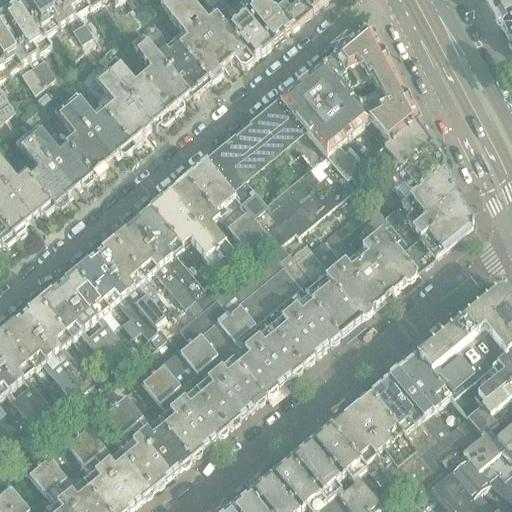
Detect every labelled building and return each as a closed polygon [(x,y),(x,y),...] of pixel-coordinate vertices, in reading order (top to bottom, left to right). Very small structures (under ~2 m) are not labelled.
[(67,30),(47,0),(20,0),(19,4),(23,9),(46,43),(55,38),(75,67),(85,58),(71,35),(67,30)] [(79,23),(90,15),(80,0),(47,0),(67,30),(75,25),(78,31),(71,35),(85,58),(88,62),(82,66),(87,72),(95,66),(88,55),(96,49),(79,23)] [(80,0),(90,15),(95,12),(110,4),(115,10),(125,3),(123,0),(80,0)] [(171,1),(170,0),(153,0),(160,11),(171,1)] [(255,66),(214,18),(206,24),(185,0),(172,0),(171,1),(160,11),(188,45),(180,52),(211,89),(223,80),(220,77),(234,65),(241,73),(246,73),(255,66)] [(273,50),(240,12),(232,19),(217,0),(214,0),(205,7),(214,18),(255,66),(261,61),(261,60),(273,50)] [(275,15),(267,5),(262,0),(244,0),(248,5),(240,12),(273,50),(284,42),(292,36),(291,36),(275,15)] [(312,18),(296,0),(293,0),(292,2),(285,7),(275,15),(291,36),(312,18)] [(296,0),(312,18),(312,19),(335,0),(296,0)] [(502,34),(511,28),(511,0),(489,0),(485,2),(502,34)] [(42,61),(52,54),(52,53),(46,43),(23,9),(1,23),(30,68),(38,63),(41,67),(33,72),(49,98),(52,102),(55,100),(48,90),(56,83),(42,61)] [(211,89),(180,52),(152,18),(135,33),(142,42),(189,100),(193,105),(211,89)] [(30,68),(1,23),(0,24),(0,69),(8,82),(18,75),(35,101),(42,95),(45,100),(49,98),(33,72),(27,76),(24,72),(30,68)] [(511,28),(502,34),(508,45),(509,47),(511,52),(511,28)] [(348,79),(385,60),(374,41),(363,39),(323,73),(344,97),(355,91),(348,79)] [(189,100),(142,42),(132,50),(153,76),(144,83),(175,120),(185,112),(184,108),(184,107),(183,105),(186,103),(189,100)] [(406,101),(385,60),(348,79),(355,91),(370,84),(376,97),(375,103),(356,112),(365,124),(406,101)] [(175,120),(144,83),(136,90),(115,64),(93,82),(112,106),(103,114),(134,154),(143,147),(143,141),(143,140),(153,132),(152,131),(159,125),(160,127),(165,128),(175,120)] [(104,72),(98,64),(94,68),(101,75),(104,72)] [(0,92),(0,87),(8,82),(0,69),(0,117),(8,131),(12,128),(8,124),(16,117),(0,92)] [(323,73),(280,108),(328,165),(346,150),(370,130),(365,124),(356,112),(344,97),(323,73)] [(63,104),(72,97),(66,90),(58,97),(63,104)] [(134,154),(103,114),(99,109),(90,117),(74,98),(54,116),(76,142),(66,150),(93,182),(94,182),(99,183),(106,178),(106,172),(105,172),(115,164),(119,160),(120,160),(125,162),(134,154)] [(379,161),(420,127),(406,101),(365,124),(370,130),(346,150),(365,173),(379,161)] [(295,240),(298,243),(354,197),(347,188),(328,165),(280,108),(206,169),(244,216),(271,248),(275,254),(271,258),(272,259),(279,268),(288,260),(281,251),(295,240)] [(8,131),(0,117),(0,143),(1,145),(12,136),(8,131)] [(443,171),(438,161),(435,160),(430,154),(433,152),(427,144),(428,143),(421,132),(420,128),(421,128),(420,127),(379,161),(395,181),(388,187),(405,206),(443,176),(443,171)] [(93,182),(66,150),(66,149),(58,156),(36,130),(16,147),(40,176),(31,184),(55,213),(55,214),(56,213),(61,215),(68,209),(67,204),(67,203),(72,199),(81,192),(86,194),(93,188),(93,183),(93,182)] [(346,150),(328,165),(347,188),(365,173),(346,150)] [(55,213),(31,184),(28,180),(23,175),(15,182),(0,164),(0,224),(17,245),(26,237),(26,231),(30,227),(40,220),(45,221),(55,213)] [(271,248),(244,216),(206,169),(188,184),(219,225),(252,264),(271,248)] [(434,217),(455,200),(450,192),(453,190),(443,176),(405,206),(385,223),(405,247),(416,239),(421,244),(443,227),(434,217)] [(235,259),(212,231),(219,225),(188,184),(150,216),(182,254),(191,248),(214,275),(235,259)] [(417,280),(472,235),(473,227),(455,200),(434,217),(443,227),(421,244),(416,239),(405,247),(396,255),(417,280)] [(385,223),(371,207),(311,257),(365,323),(417,280),(396,255),(405,247),(385,223)] [(198,289),(175,261),(182,254),(150,216),(139,225),(132,231),(202,316),(216,305),(221,301),(206,282),(198,289)] [(17,245),(0,224),(0,252),(1,251),(2,251),(7,253),(17,245)] [(202,316),(132,231),(125,237),(125,236),(114,245),(146,285),(154,278),(184,315),(189,311),(197,321),(202,316)] [(146,301),(154,294),(146,285),(114,245),(102,255),(103,256),(95,262),(157,338),(158,336),(165,344),(173,337),(168,332),(166,333),(165,331),(168,328),(146,301)] [(303,248),(288,260),(279,268),(341,343),(365,323),(311,257),(303,248)] [(341,343),(279,268),(272,259),(221,301),(216,305),(285,389),(341,343)] [(157,338),(95,262),(88,267),(77,276),(109,316),(117,309),(147,346),(157,338)] [(101,322),(109,316),(77,276),(65,286),(59,292),(92,332),(98,326),(102,331),(95,336),(121,367),(131,359),(101,322)] [(85,338),(92,332),(59,292),(51,298),(51,297),(40,307),(72,345),(80,338),(111,376),(121,367),(95,336),(88,342),(85,338)] [(450,404),(453,407),(511,357),(511,299),(511,298),(499,295),(417,363),(450,404)] [(285,389),(216,305),(202,316),(197,321),(233,364),(266,405),(285,389)] [(55,362),(61,357),(65,361),(59,366),(83,398),(94,389),(64,352),(72,345),(40,307),(28,316),(28,317),(22,322),(55,362)] [(266,405),(233,364),(197,321),(179,336),(188,347),(191,345),(250,418),(266,405)] [(48,368),(55,362),(22,322),(14,328),(3,337),(35,376),(43,370),(73,406),(83,398),(59,366),(51,373),(48,368)] [(0,370),(18,393),(25,387),(28,392),(22,397),(46,428),(57,419),(27,383),(35,376),(3,337),(0,339),(0,370)] [(191,345),(188,347),(152,377),(212,449),(250,418),(191,345)] [(467,424),(511,387),(511,357),(453,407),(467,423),(467,424)] [(450,404),(417,363),(388,387),(407,410),(416,402),(431,420),(450,404)] [(11,399),(18,393),(0,370),(0,404),(6,400),(36,437),(46,428),(22,397),(14,403),(11,399)] [(212,449),(152,377),(140,387),(167,419),(159,426),(192,465),(212,449)] [(423,427),(431,420),(416,402),(407,410),(388,387),(371,401),(422,461),(440,446),(423,427)] [(511,418),(511,387),(467,424),(484,443),(490,438),(511,418)] [(192,465),(159,426),(150,433),(124,400),(113,409),(132,430),(174,480),(192,465)] [(422,461),(371,401),(353,416),(420,496),(438,481),(422,461)] [(174,480),(132,430),(113,409),(103,418),(130,450),(122,457),(155,496),(174,480)] [(420,496),(353,416),(333,432),(366,470),(373,465),(399,496),(404,492),(413,502),(420,496)] [(511,468),(503,457),(495,448),(496,446),(490,438),(484,443),(467,424),(467,423),(454,433),(448,439),(440,446),(422,461),(438,481),(463,460),(468,465),(467,466),(488,492),(489,491),(511,509),(511,468)] [(20,450),(0,425),(0,445),(10,458),(20,450)] [(155,496),(122,457),(113,464),(94,440),(87,431),(76,440),(95,462),(95,463),(103,472),(136,511),(155,496)] [(358,483),(367,475),(364,472),(366,470),(333,432),(313,449),(346,488),(365,511),(381,511),(382,511),(358,483)] [(503,457),(511,449),(511,432),(496,446),(495,448),(503,457)] [(135,511),(136,511),(103,472),(97,477),(89,468),(95,463),(95,462),(76,440),(65,449),(92,481),(85,487),(105,511),(135,511)] [(0,466),(10,458),(0,445),(0,466)] [(365,511),(346,488),(313,449),(292,466),(327,508),(336,500),(345,511),(365,511)] [(511,449),(503,457),(511,468),(511,449)] [(105,511),(85,487),(75,495),(48,462),(38,470),(74,511),(105,511)] [(321,511),(327,508),(292,466),(273,482),(296,511),(321,511)] [(489,511),(479,499),(488,492),(467,466),(450,480),(476,511),(489,511)] [(74,511),(38,470),(27,478),(54,511),(53,511),(74,511)] [(476,511),(450,480),(431,496),(444,511),(476,511)] [(296,511),(273,482),(252,499),(262,511),(296,511)] [(27,511),(9,490),(0,498),(0,500),(9,511),(27,511)] [(262,511),(252,499),(236,511),(262,511)] [(9,511),(0,500),(0,511),(9,511)]
